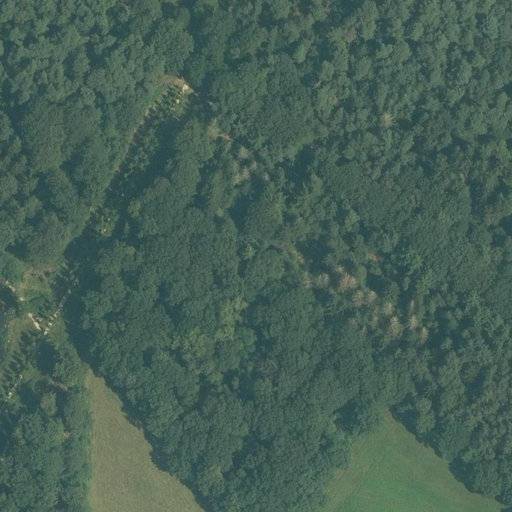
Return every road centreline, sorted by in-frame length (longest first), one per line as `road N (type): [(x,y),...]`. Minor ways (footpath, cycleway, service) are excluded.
road 1 (track): [(511,305),(199,57)]
road 2 (track): [(199,57),(42,338)]
